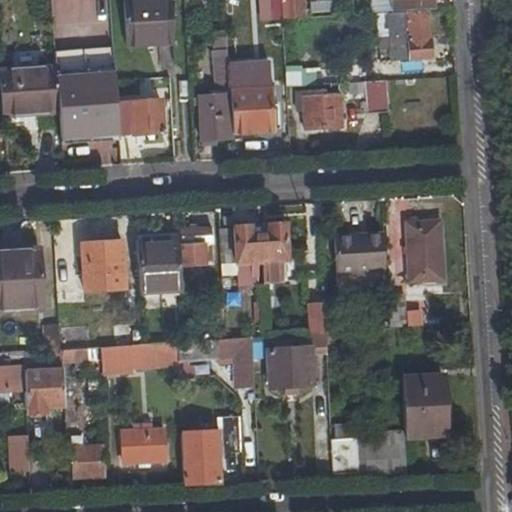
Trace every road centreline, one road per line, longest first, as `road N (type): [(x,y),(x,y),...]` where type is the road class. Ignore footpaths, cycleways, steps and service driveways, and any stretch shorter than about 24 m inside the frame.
road 1 (residential): [(0,197),(478,169)]
road 2 (residential): [(496,491),(69,511)]
road 3 (residential): [(496,491),(478,169)]
road 4 (residential): [(478,169),(467,0)]
